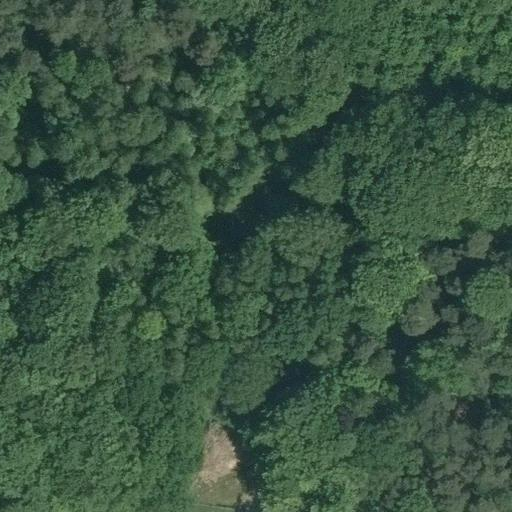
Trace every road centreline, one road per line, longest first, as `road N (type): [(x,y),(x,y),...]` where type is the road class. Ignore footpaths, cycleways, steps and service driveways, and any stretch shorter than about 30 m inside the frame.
road 1 (track): [(233,0),(334,149),(391,169)]
road 2 (track): [(404,223),(399,357),(390,402),(363,448)]
road 3 (track): [(391,169),(511,156)]
